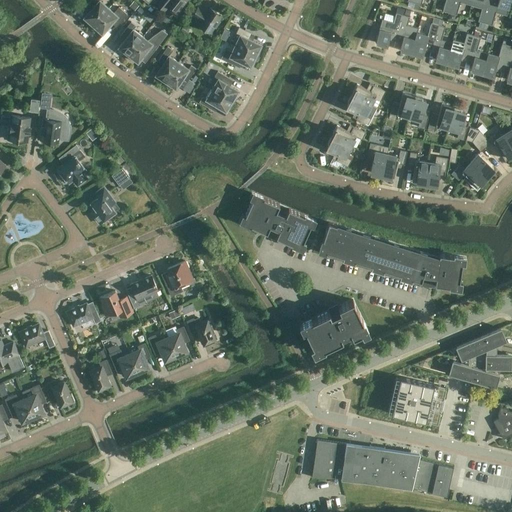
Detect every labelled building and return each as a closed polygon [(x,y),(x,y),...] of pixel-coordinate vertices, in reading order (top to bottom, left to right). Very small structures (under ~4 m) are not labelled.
[(87,22),(91,27),(108,8),(99,0),(91,0),(89,3),(93,7),(84,17),(88,21),(87,22)] [(157,0),(155,3),(165,10),(169,5),(178,12),(187,0),(157,0)] [(422,0),(414,0),(414,3),(414,5),(413,9),(417,10),(419,4),(421,5),(422,0)] [(445,0),(442,11),(449,13),(453,0),(445,0)] [(460,2),(471,5),(472,0),(453,0),(449,13),(456,15),(460,2)] [(478,21),(485,23),(491,0),(472,0),(471,5),(481,9),(478,21)] [(491,0),(485,23),(492,25),(495,13),(507,16),(510,0),(491,0)] [(113,13),(108,8),(91,27),(96,31),(97,29),(102,33),(111,23),(116,27),(127,14),(119,7),(113,13)] [(198,7),(192,16),(193,17),(194,15),(200,20),(197,24),(210,33),(214,27),(215,28),(220,22),(218,21),(221,15),(208,7),(206,12),(198,7)] [(389,39),(395,41),(403,15),(396,13),(393,22),(382,19),(375,42),(387,45),(389,39)] [(400,49),(411,52),(418,28),(407,25),(410,17),(403,15),(395,41),(401,43),(400,49)] [(418,28),(411,52),(422,55),(424,49),(430,51),(440,19),(434,18),(432,23),(431,23),(427,36),(417,33),(418,28)] [(435,59),(446,62),(453,39),(452,43),(441,40),(445,27),(441,26),(443,20),(440,19),(430,51),(437,53),(435,59)] [(122,52),(127,57),(142,37),(133,29),(136,26),(131,22),(123,32),(127,36),(119,47),(123,51),(122,52)] [(240,35),(235,46),(258,57),(260,51),(258,50),(261,45),(248,39),(250,33),(238,28),(236,33),(240,35)] [(147,41),(142,37),(127,57),(132,60),(133,58),(138,62),(146,51),(151,55),(167,34),(161,30),(147,41)] [(459,60),(466,62),(473,35),(466,33),(464,43),(453,39),(446,62),(458,66),(459,60)] [(470,69),(482,72),(487,53),(477,50),(480,37),(473,35),(466,62),(472,63),(470,69)] [(498,56),(487,53),(482,72),(493,76),(495,70),(501,72),(510,40),(503,38),(502,43),(498,56)] [(511,40),(510,40),(501,72),(507,74),(506,79),(511,81),(511,40)] [(254,62),(258,57),(235,46),(232,52),(225,49),(221,59),(235,66),(238,60),(250,66),(253,61),(254,62)] [(167,47),(159,60),(163,63),(156,75),(160,78),(160,79),(164,84),(178,62),(169,56),(172,50),(167,47)] [(188,69),(178,62),(164,84),(170,86),(171,85),(176,88),(183,76),(188,80),(196,69),(191,65),(188,69)] [(218,79),(212,89),(234,102),(236,96),(235,96),(238,91),(226,83),(229,78),(217,71),(214,77),(218,79)] [(357,84),(351,96),(370,105),(376,108),(385,91),(369,83),(366,89),(357,84)] [(230,107),(234,102),(212,89),(206,99),(202,97),(199,102),(210,109),(213,104),(226,111),(229,106),(230,107)] [(388,118),(395,120),(397,114),(408,117),(415,96),(402,93),(398,107),(392,105),(388,118)] [(42,95),(41,107),(49,108),(50,96),(42,95)] [(349,104),(347,107),(355,111),(352,117),(368,125),(373,115),(367,112),(370,105),(351,96),(347,103),(349,104)] [(422,114),(426,101),(422,100),(422,98),(415,96),(408,117),(420,121),(418,127),(424,129),(428,116),(422,114)] [(39,101),(31,100),(30,111),(38,112),(39,101)] [(441,104),(437,119),(431,117),(427,130),(433,131),(435,125),(447,128),(454,107),(441,104)] [(246,120),(252,123),(260,108),(254,105),(246,120)] [(461,111),(461,110),(454,107),(447,128),(458,132),(457,138),(464,140),(467,127),(461,125),(465,112),(461,111)] [(58,138),(67,139),(68,137),(68,135),(69,133),(69,131),(69,129),(68,127),(68,125),(68,124),(67,122),(66,121),(65,119),(64,118),(63,116),(62,115),(60,114),(59,113),(57,113),(56,112),(54,111),(52,111),(48,111),(47,120),(44,119),(42,140),(47,141),(47,143),(52,144),(52,142),(57,142),(58,138)] [(8,140),(11,140),(12,142),(17,143),(18,141),(28,142),(31,118),(11,115),(8,140)] [(337,125),(331,137),(350,146),(356,136),(362,139),(365,133),(349,124),(346,130),(337,125)] [(472,142),(475,136),(479,130),(469,127),(466,140),(472,142)] [(511,128),(503,134),(511,147),(511,128)] [(490,143),(493,141),(504,159),(511,154),(511,147),(503,134),(497,138),(495,134),(487,139),(479,130),(475,136),(485,147),(490,143)] [(480,152),(485,147),(475,136),(472,142),(480,152)] [(351,160),(352,156),(347,153),(350,146),(331,137),(327,144),(329,145),(327,148),(335,152),(332,158),(348,166),(351,160)] [(464,141),(461,155),(468,156),(470,142),(464,141)] [(374,173),(381,175),(388,147),(370,143),(367,156),(373,158),(370,171),(374,172),(374,173)] [(67,161),(58,169),(69,183),(73,180),(77,186),(87,178),(82,173),(85,170),(78,160),(84,156),(76,145),(62,155),(67,161)] [(388,147),(381,175),(394,178),(397,163),(404,165),(407,151),(400,150),(398,156),(387,154),(388,147)] [(360,158),(362,153),(352,148),(349,153),(360,158)] [(458,149),(451,148),(449,161),(455,163),(458,149)] [(412,181),(424,184),(428,162),(416,160),(417,153),(410,152),(408,165),(414,166),(412,181)] [(477,154),(469,163),(486,177),(491,171),(490,170),(493,167),(477,154)] [(447,158),(440,157),(436,156),(435,163),(428,162),(424,184),(432,185),(433,183),(436,184),(439,170),(445,172),(447,158)] [(465,169),(459,164),(456,168),(470,180),(468,182),(473,187),(475,185),(478,187),(486,177),(469,163),(465,169)] [(112,175),(119,185),(129,177),(122,168),(112,175)] [(97,211),(92,214),(99,223),(102,221),(104,223),(109,219),(107,217),(115,212),(110,205),(115,202),(104,187),(95,193),(98,197),(91,203),(97,211)] [(304,239),(305,238),(310,226),(307,225),(310,218),(287,208),(284,215),(277,211),(280,205),(257,195),(254,201),(252,200),(245,216),(247,217),(245,223),(266,233),(267,233),(268,230),(273,232),(277,234),(276,237),(298,247),(300,240),(303,242),(304,241),(304,239)] [(435,281),(434,285),(455,288),(456,281),(459,281),(462,264),(459,264),(460,257),(439,254),(438,261),(335,229),(337,225),(335,224),(328,222),(326,229),(321,246),(327,248),(326,251),(343,257),(344,254),(356,257),(355,260),(371,265),(372,263),(384,266),(384,269),(400,275),(401,271),(413,275),(412,278),(414,279),(421,281),(422,279),(431,280),(435,281)] [(172,279),(164,282),(170,296),(183,291),(180,286),(193,280),(185,261),(167,268),(172,279)] [(146,303),(146,302),(159,297),(156,291),(157,290),(151,275),(130,284),(135,295),(129,297),(134,308),(146,303)] [(103,306),(101,306),(105,316),(117,311),(120,317),(133,312),(126,297),(119,300),(115,291),(100,297),(103,306)] [(330,315),(329,311),(305,323),(308,329),(305,330),(306,332),(313,346),(315,345),(318,351),(342,339),(340,334),(349,329),(353,337),(361,333),(360,330),(366,327),(353,300),(338,307),(340,310),(335,312),(330,315)] [(86,303),(67,311),(73,326),(92,318),(95,324),(100,321),(96,310),(90,312),(86,303)] [(193,318),(187,321),(193,336),(199,333),(204,344),(207,342),(207,345),(216,341),(213,334),(215,333),(211,324),(209,325),(207,321),(196,325),(193,318)] [(39,323),(19,332),(25,346),(45,338),(49,347),(54,345),(48,330),(43,333),(39,323)] [(178,333),(168,337),(177,358),(184,354),(184,352),(187,351),(182,341),(188,338),(183,327),(177,329),(178,333)] [(454,361),(451,374),(493,387),(497,374),(489,371),(489,368),(508,368),(508,355),(496,355),(496,348),(496,345),(504,341),(499,330),(498,329),(458,346),(463,358),(467,357),(467,365),(454,361)] [(155,335),(148,338),(155,353),(161,350),(165,360),(168,359),(169,361),(177,358),(168,337),(158,342),(155,335)] [(0,340),(0,339),(0,363),(9,360),(8,358),(18,354),(13,342),(3,346),(0,340)] [(139,349),(129,354),(138,374),(146,371),(145,369),(148,368),(144,357),(150,355),(145,343),(138,346),(139,349)] [(110,354),(116,369),(119,368),(122,367),(126,377),(129,375),(130,378),(136,375),(138,374),(129,354),(128,354),(124,356),(123,356),(120,350),(120,349),(117,344),(107,348),(110,354)] [(101,366),(90,370),(96,383),(93,384),(97,392),(107,388),(106,385),(109,384),(105,374),(111,371),(106,360),(99,363),(101,366)] [(423,368),(425,360),(412,365),(423,368)] [(391,413),(436,424),(445,387),(438,386),(400,377),(391,413)] [(55,380),(45,385),(50,397),(56,395),(60,405),(64,404),(64,406),(75,401),(71,394),(69,395),(64,382),(57,385),(55,380)] [(31,396),(25,398),(34,419),(41,416),(40,414),(43,412),(39,402),(45,399),(39,385),(28,389),(31,396)] [(16,395),(5,399),(11,414),(17,411),(22,422),(25,420),(26,422),(34,419),(25,398),(18,401),(16,395)] [(511,411),(508,411),(508,409),(500,407),(497,416),(498,418),(493,421),(503,439),(507,436),(511,433),(511,411)] [(311,477),(343,478),(351,444),(317,439),(311,477)] [(343,478),(377,480),(385,449),(351,444),(343,478)] [(377,480),(412,488),(418,459),(396,454),(396,451),(385,449),(377,480)] [(446,496),(453,467),(418,459),(412,488),(446,496)]
